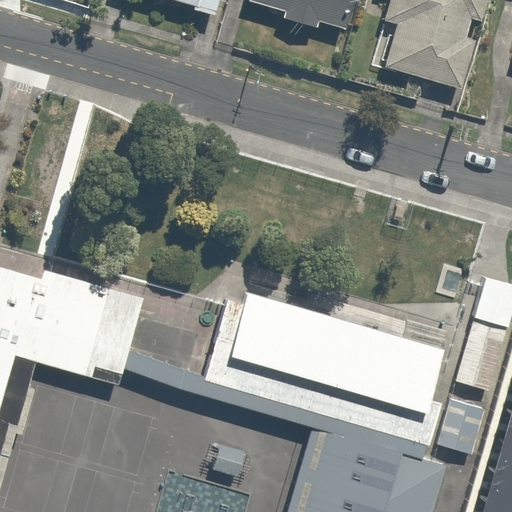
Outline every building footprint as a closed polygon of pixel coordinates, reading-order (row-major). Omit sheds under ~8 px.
[(184,0),(182,9),(209,16),(213,0),(184,0)] [(244,0),(276,9),(273,20),(308,30),(311,20),(333,26),(340,0),(244,0)] [(380,0),(375,19),(388,23),(378,65),(457,85),(478,0),(380,0)] [(0,445),(7,420),(15,422),(33,360),(89,375),(92,364),(120,372),(122,366),(127,348),(140,296),(47,269),(42,268),(40,277),(0,265),(0,445)] [(450,377),(489,390),(511,319),(511,283),(484,274),(450,377)] [(423,442),(427,443),(439,400),(427,397),(441,347),(245,290),(241,301),(225,297),(203,375),(202,378),(423,442)] [(310,425),(420,457),(423,442),(202,378),(203,375),(127,348),(122,366),(178,386),(310,425)] [(483,407),(444,394),(429,441),(468,454),(483,407)] [(511,511),(511,394),(479,511),(511,511)] [(429,511),(444,464),(420,457),(310,425),(284,511),(429,511)] [(239,452),(212,444),(205,466),(232,475),(239,452)]
